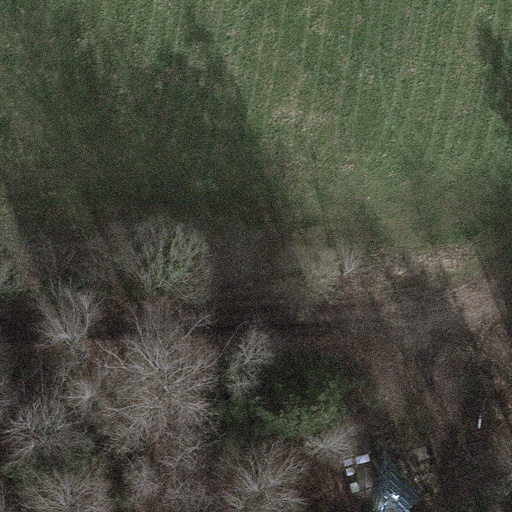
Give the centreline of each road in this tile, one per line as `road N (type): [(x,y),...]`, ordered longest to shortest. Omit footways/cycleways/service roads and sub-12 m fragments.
road 1 (track): [(0,189),(225,191),(411,216),(511,211)]
road 2 (track): [(434,215),(373,420)]
